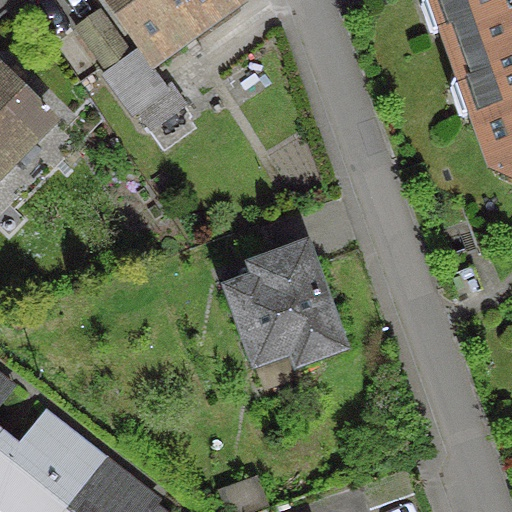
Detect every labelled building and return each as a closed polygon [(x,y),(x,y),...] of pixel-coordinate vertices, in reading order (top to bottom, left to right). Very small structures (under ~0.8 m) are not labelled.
[(233,7),(228,0),(102,0),(149,66),(233,7)] [(511,0),(446,0),(455,24),(440,29),(455,69),(469,77),(481,108),(473,112),(495,175),(511,182),(511,0)] [(126,58),(94,13),(70,30),(103,75),(126,58)] [(130,59),(104,78),(144,132),(179,107),(165,86),(155,93),(130,59)] [(43,123),(45,121),(0,76),(0,162),(41,121),(43,123)] [(248,270),(253,282),(223,292),(250,366),(287,353),(292,366),(336,350),(300,250),(248,270)] [(0,438),(0,511),(58,511),(99,461),(98,460),(95,464),(39,421),(42,417),(41,415),(14,450),(0,438)] [(58,511),(154,511),(149,507),(152,503),(151,502),(147,506),(97,466),(100,462),(99,461),(58,511)] [(246,511),(261,507),(251,480),(215,493),(222,511),(246,511)]
